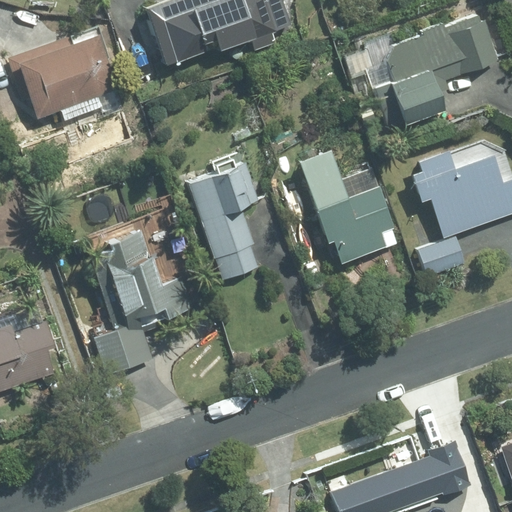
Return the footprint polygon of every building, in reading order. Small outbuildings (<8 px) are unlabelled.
[(269,39),(266,28),(285,22),(276,0),(136,0),(133,1),(155,61),(209,42),(211,48),(244,36),(247,47),(269,39)] [(385,40),(379,56),(385,72),(378,74),(394,119),(436,104),(427,81),(493,57),(477,13),(472,15),(470,9),(385,40)] [(26,116),(113,85),(92,26),(5,57),(26,116)] [(333,257),(390,238),(365,161),(330,172),(320,141),(289,151),(317,235),(325,232),(333,257)] [(437,235),(511,207),(511,182),(509,173),(495,178),(483,147),(443,162),(437,145),(407,156),(410,165),(400,168),(410,196),(422,192),(437,235)] [(255,264),(247,241),(251,240),(238,203),(255,196),(241,157),(180,180),(208,256),(211,255),(219,277),(255,264)] [(16,210),(0,208),(0,243),(12,245),(16,210)] [(95,242),(78,248),(106,326),(86,334),(100,373),(147,356),(135,324),(188,305),(177,273),(152,282),(132,224),(93,238),(95,242)] [(452,236),(411,250),(421,278),(462,264),(452,236)] [(0,391),(63,370),(47,320),(15,331),(12,324),(0,328),(0,391)] [(511,437),(494,444),(511,495),(511,437)]
